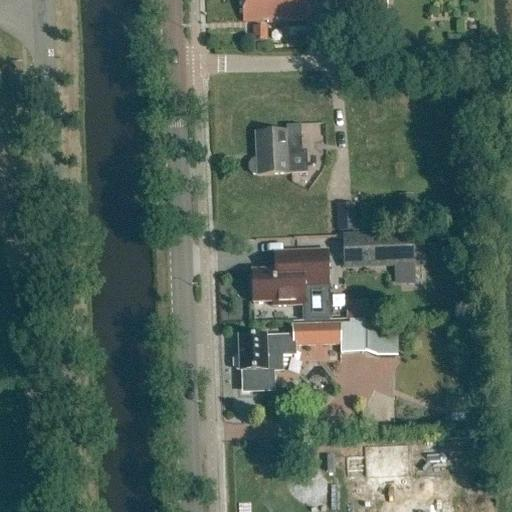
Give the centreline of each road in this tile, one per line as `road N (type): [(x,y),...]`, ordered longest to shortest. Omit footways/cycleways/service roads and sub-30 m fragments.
road 1 (secondary): [(192,511),(171,0)]
road 2 (unclassified): [(64,511),(43,12)]
road 3 (track): [(196,64),(511,57)]
